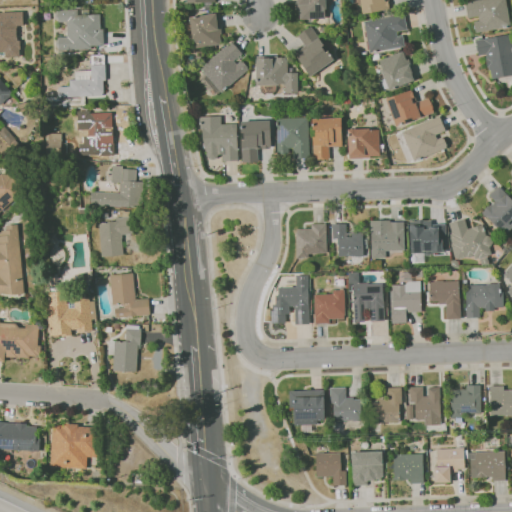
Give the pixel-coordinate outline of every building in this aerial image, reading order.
[(300,19),(300,10),(297,10),(297,0),(326,0),(327,9),(325,9),(326,19),(300,19)] [(363,14),(360,0),(389,0),(390,1),(389,1),(390,7),(389,8),(390,10),(363,14)] [(511,26),(477,33),(476,30),(475,30),(474,26),(475,25),(474,21),(479,20),(479,16),(468,18),(466,2),(477,0),(506,0),(511,26)] [(66,37),(56,37),(56,49),(101,48),(100,14),(78,14),(77,9),(55,10),(56,22),(66,22),(66,37)] [(196,48),(195,39),(193,39),(192,35),(187,36),(185,19),(190,18),(190,16),(219,13),(222,34),(221,34),(222,45),(196,48)] [(370,53),(365,21),(384,17),(405,14),(407,29),(397,31),(398,36),(403,35),(405,47),(370,53)] [(311,76),(295,55),(302,50),(301,49),(306,45),(298,35),(311,26),(319,37),(319,38),(324,44),(322,46),(327,53),(329,51),(335,59),(325,66),(326,68),(321,72),(320,70),(311,76)] [(511,75),(493,79),(491,70),(489,70),(489,67),(488,67),(486,58),(487,58),(487,54),(479,56),(478,51),(477,51),(476,46),(477,46),(476,40),(511,34),(511,39),(511,75)] [(214,95),(200,79),(206,74),(201,68),(232,42),(243,54),(234,61),(237,64),(241,61),(243,62),(243,61),(249,67),(248,68),(249,69),(222,92),(220,90),(214,95)] [(390,90),(382,70),(383,69),(380,61),(403,51),(407,60),(409,59),(417,79),(390,90)] [(57,96),(103,96),(103,55),(90,55),(90,70),(71,70),(71,86),(57,86),(57,96)] [(278,85),(278,88),(276,92),(264,92),(262,88),(262,86),(257,86),(257,84),(257,56),(278,56),(278,57),(286,57),(286,58),(288,58),(288,73),(298,73),(299,93),(286,93),(286,84),(279,84),(279,85),(278,85)] [(0,102),(11,92),(0,79),(0,102)] [(396,126),(387,99),(412,90),(412,91),(413,91),(415,96),(416,96),(417,102),(429,97),(435,113),(396,126)] [(109,113),(76,114),(76,131),(87,130),(88,147),(110,146),(109,113)] [(200,117),(222,116),(222,124),(238,124),(239,161),(223,161),(223,154),(219,154),(217,158),(213,160),(209,158),(206,154),(203,128),(201,128),(200,117)] [(415,162),(402,132),(440,116),(446,131),(436,135),(438,139),(443,137),(443,138),(445,138),(448,146),(447,146),(448,148),(415,162)] [(294,159),(294,148),(289,148),(289,154),(278,155),(277,119),(308,117),(310,158),(294,159)] [(314,160),(313,137),(316,137),(316,130),(313,130),(313,119),(342,118),(343,146),(329,146),(330,159),(314,160)] [(243,162),(242,140),(245,140),(245,132),(242,133),(242,122),(271,121),(272,149),(258,149),(259,162),(243,162)] [(349,159),(348,130),(370,129),(370,130),(379,129),(381,155),(371,156),(371,157),(349,159)] [(60,150),(60,133),(45,134),(46,150),(60,150)] [(135,167),(111,167),(110,183),(119,183),(118,192),(91,191),(90,205),(140,207),(141,181),(135,181),(135,167)] [(18,174),(0,173),(0,204),(17,205),(18,174)] [(511,227),(504,235),(487,217),(487,218),(482,213),(485,211),(484,210),(488,206),(489,207),(492,204),(495,202),(489,195),(499,186),(511,199),(511,227)] [(98,222),(99,256),(122,256),(121,234),(132,234),(132,217),(114,217),(114,221),(98,222)] [(482,265),(480,259),(479,258),(475,259),(475,256),(460,260),(458,259),(455,257),(451,244),(452,244),(451,237),(452,237),(451,234),(452,234),(450,224),(465,218),(468,229),(473,227),(483,224),(484,228),(485,231),(486,236),(488,235),(492,238),(493,242),(491,246),(490,247),(492,255),(488,256),(487,256),(490,265),(482,265)] [(372,258),(370,221),(391,220),(391,222),(404,222),(404,230),(405,250),(386,251),(386,258),(372,258)] [(424,253),(412,254),(411,221),(432,221),(432,224),(446,224),(447,252),(433,253),(430,255),(427,256),(424,253)] [(0,294),(22,293),(18,224),(5,225),(6,230),(0,230),(0,294)] [(301,259),(297,259),(296,232),(297,232),(297,229),(312,229),(312,224),(327,224),(327,254),(309,254),(309,258),(301,258),(301,259)] [(355,257),(355,256),(339,256),(338,238),(333,238),(333,224),(346,224),(347,237),(352,237),(352,234),(363,233),(364,257),(355,257)] [(109,275),(114,318),(149,314),(147,298),(135,299),(132,272),(109,275)] [(296,324),(295,306),(290,306),(290,314),(286,314),(286,323),(272,324),(272,311),(273,311),(273,305),(276,304),(276,295),(279,295),(279,287),(297,287),(296,275),(309,275),(309,290),(309,304),(310,304),(310,324),(296,324)] [(392,323),(392,317),(390,317),(389,313),(392,313),(391,308),(394,307),(394,292),(393,292),(392,285),(405,285),(409,281),(421,281),(422,312),(407,313),(407,323),(392,323)] [(447,319),(446,303),(430,303),(429,282),(434,282),(434,281),(443,281),(458,281),(459,299),(460,299),(461,319),(447,319)] [(371,321),(370,307),(365,307),(365,322),(355,322),(354,304),(354,284),(358,284),(358,283),(368,283),(368,284),(383,283),(384,301),(385,321),(371,321)] [(467,318),(467,306),(466,306),(466,284),(500,283),(500,291),(503,291),(504,308),(494,308),(494,311),(484,311),(484,308),(480,308),(480,318),(467,318)] [(315,324),(315,295),(333,294),(333,290),(340,290),(340,289),(344,289),(344,290),(345,315),(345,319),(330,319),(330,323),(315,324)] [(92,332),(91,320),(95,320),(94,297),(73,299),(74,307),(67,308),(66,290),(46,292),(49,335),(92,332)] [(39,325),(17,325),(17,321),(0,320),(0,360),(3,361),(4,356),(38,357),(39,325)] [(138,329),(125,329),(124,341),(114,340),(112,371),(136,372),(138,329)] [(456,419),(453,419),(453,418),(451,418),(451,389),(453,389),(467,389),(467,385),(481,385),(481,414),(462,414),(462,418),(456,418),(456,419)] [(426,425),(426,419),(416,420),(415,402),(410,402),(409,387),(423,386),(423,396),(429,396),(428,388),(440,388),(440,398),(441,425),(426,425)] [(511,415),(491,416),(490,386),(491,386),(504,386),(504,390),(509,390),(511,389),(511,415)] [(353,422),(353,420),(334,421),(334,404),(331,404),(330,388),(346,387),(346,398),(354,398),(354,400),(361,399),(362,421),(353,422)] [(372,424),(372,413),(371,413),(370,407),(372,407),(372,403),(380,403),(380,399),(387,399),(387,388),(402,387),(402,404),(399,404),(399,422),(380,423),(380,424),(372,424)] [(295,425),(294,408),(291,408),(290,391),(325,390),(325,403),(326,403),(326,405),(325,405),(325,420),(318,420),(318,424),(295,425)] [(0,448),(37,450),(38,424),(0,422),(0,448)] [(85,469),(86,457),(97,457),(98,426),(51,424),(49,467),(85,469)] [(298,437),(295,430),(300,428),(303,434),(298,437)] [(435,483),(434,467),(437,467),(437,449),(456,449),(456,447),(465,447),(465,469),(458,469),(458,472),(450,472),(451,483),(435,483)] [(353,486),(352,452),(382,451),(382,459),(383,459),(383,477),(381,477),(381,479),(373,479),(373,481),(368,481),(368,485),(353,486)] [(493,481),(493,477),(487,477),(471,478),(471,459),(476,459),(475,452),(505,451),(506,481),(493,481)] [(334,485),(333,477),(317,477),(316,453),(324,452),(324,453),(341,453),(341,471),(346,471),(347,485),(334,485)] [(411,484),(411,479),(405,479),(405,480),(393,480),(393,478),(394,478),(394,472),(388,472),(388,462),(394,462),(393,455),(423,454),(424,483),(411,484)]
